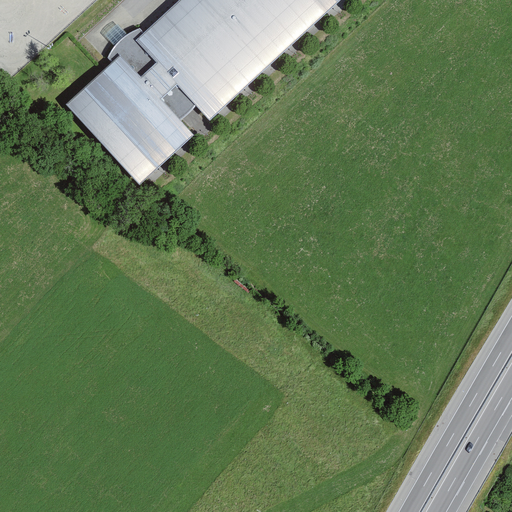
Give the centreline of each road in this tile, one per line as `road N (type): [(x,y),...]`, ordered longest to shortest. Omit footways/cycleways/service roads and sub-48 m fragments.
road 1 (motorway): [(511,307),(393,511)]
road 2 (motorway): [(511,332),(408,511)]
road 3 (motorway): [(436,511),(511,379)]
